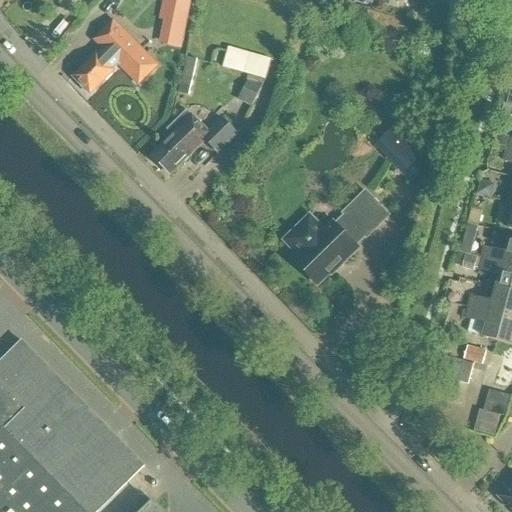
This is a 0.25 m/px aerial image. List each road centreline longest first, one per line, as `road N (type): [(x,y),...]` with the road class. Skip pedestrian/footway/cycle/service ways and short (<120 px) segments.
road 1 (tertiary): [(451,511),(0,57)]
road 2 (tertiary): [(244,511),(0,260)]
